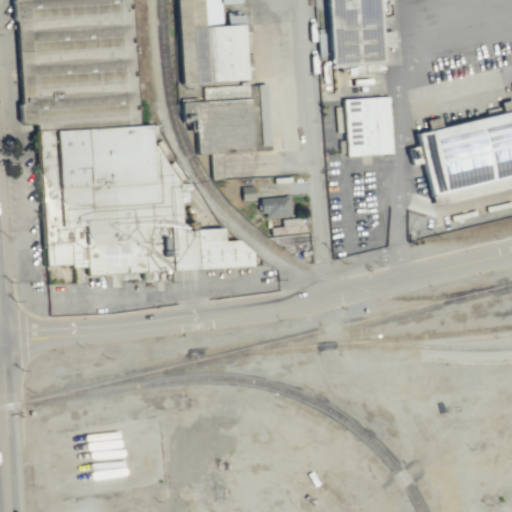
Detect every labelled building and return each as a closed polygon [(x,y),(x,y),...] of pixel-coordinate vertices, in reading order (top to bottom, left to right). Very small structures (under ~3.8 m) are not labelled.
[(254,271),(244,244),(223,228),(187,230),(191,188),(151,130),(143,0),(19,0),(28,134),(46,132),(55,286),(254,271)] [(175,0),(250,0),(250,5),(231,9),(232,18),(258,19),(258,86),(277,85),(282,151),(231,158),(232,182),(219,184),(215,159),(206,159),(184,107),(176,1),(175,0)] [(326,0),(330,69),(385,66),(381,0),(326,0)] [(345,157),(392,153),(388,97),(340,101),(345,157)] [(438,203),(511,185),(511,111),(421,134),(438,203)] [(241,200),(253,199),(252,185),(239,186),(241,200)] [(288,216),(287,196),(260,197),(261,217),(288,216)]
